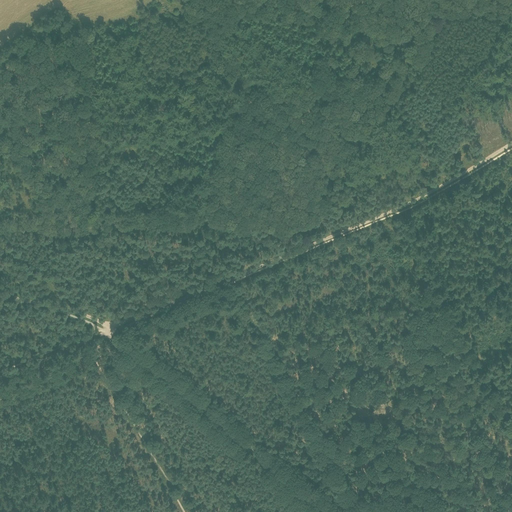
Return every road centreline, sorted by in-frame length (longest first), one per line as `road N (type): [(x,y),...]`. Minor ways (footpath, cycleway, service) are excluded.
road 1 (track): [(111,327),(417,198),(511,142)]
road 2 (track): [(329,511),(111,327)]
road 3 (track): [(95,360),(185,511)]
road 4 (track): [(0,377),(111,327)]
